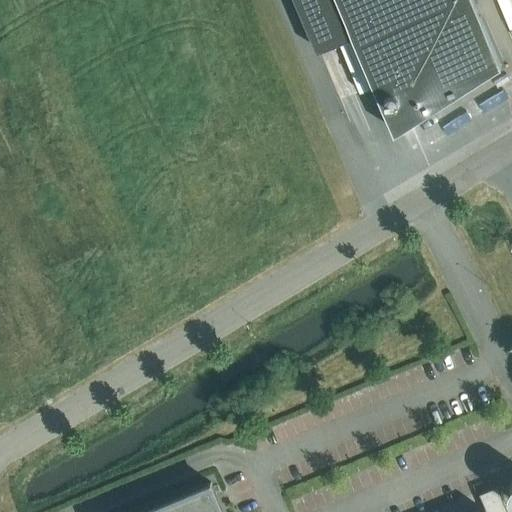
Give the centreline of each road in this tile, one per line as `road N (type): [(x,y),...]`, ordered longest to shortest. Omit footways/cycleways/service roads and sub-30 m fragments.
road 1 (unclassified): [(511,138),(0,452)]
road 2 (unknown): [(259,466),(78,511)]
